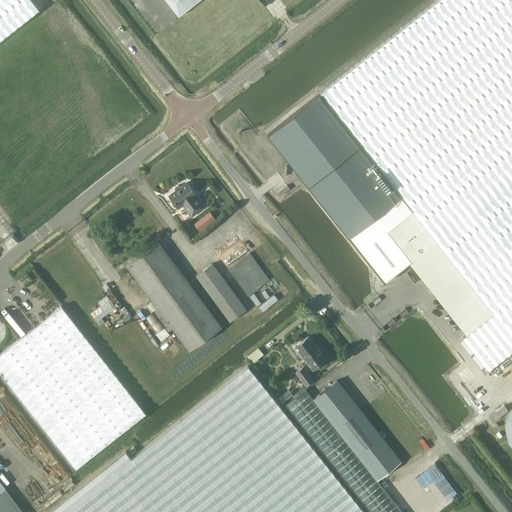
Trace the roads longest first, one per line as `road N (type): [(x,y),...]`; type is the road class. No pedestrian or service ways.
road 1 (unclassified): [(501,511),(190,118)]
road 2 (unclassified): [(0,268),(190,118)]
road 3 (tertiary): [(190,118),(339,0)]
road 4 (tertiary): [(190,118),(95,0)]
